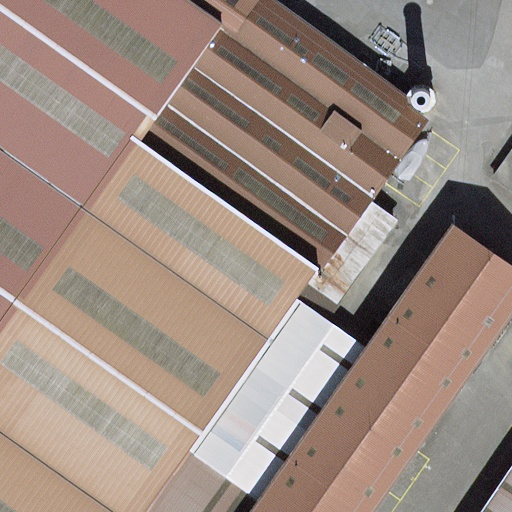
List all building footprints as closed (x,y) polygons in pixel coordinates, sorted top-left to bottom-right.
[(0,0),(0,511),(145,511),(192,446),(218,464),(264,398),(238,380),(295,300),(308,281),(337,301),(393,222),(365,201),(423,118),(263,3),(265,0),(264,0),(0,0)] [(511,152),(494,179),(511,192),(511,152)] [(365,511),(511,304),(511,272),(455,232),(370,353),(258,511),(247,504),(241,511),(365,511)] [(258,511),(370,353),(295,300),(238,380),(264,398),(218,464),(192,446),(145,511),(241,511),(247,504),(258,511)] [(511,511),(511,466),(481,511),(511,511)]
